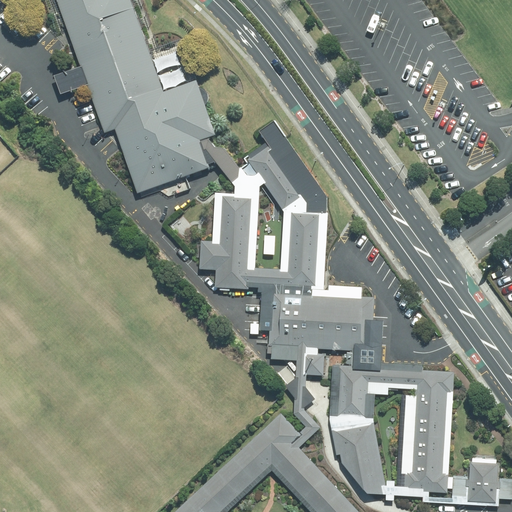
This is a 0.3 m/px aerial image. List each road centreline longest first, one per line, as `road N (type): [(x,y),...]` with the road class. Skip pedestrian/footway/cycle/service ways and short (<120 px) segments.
road 1 (secondary): [(511,399),(219,0)]
road 2 (secondary): [(252,0),(511,359)]
